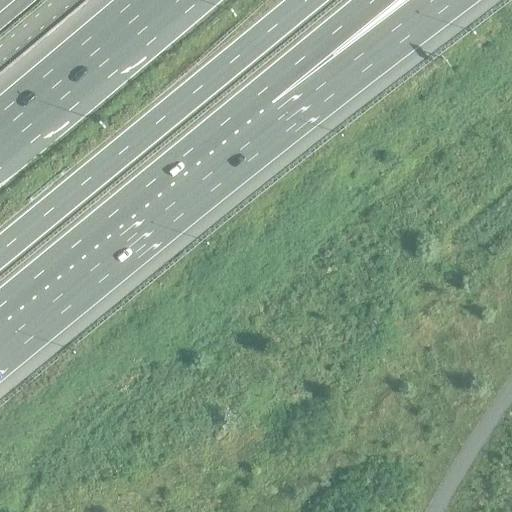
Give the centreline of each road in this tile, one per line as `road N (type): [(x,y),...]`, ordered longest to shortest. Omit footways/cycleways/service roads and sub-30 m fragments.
road 1 (motorway): [(310,0),(0,253)]
road 2 (motorway): [(0,325),(267,106)]
road 3 (motorway): [(154,0),(0,127)]
road 4 (motorway): [(267,106),(430,0)]
road 5 (motorway): [(267,106),(385,0)]
